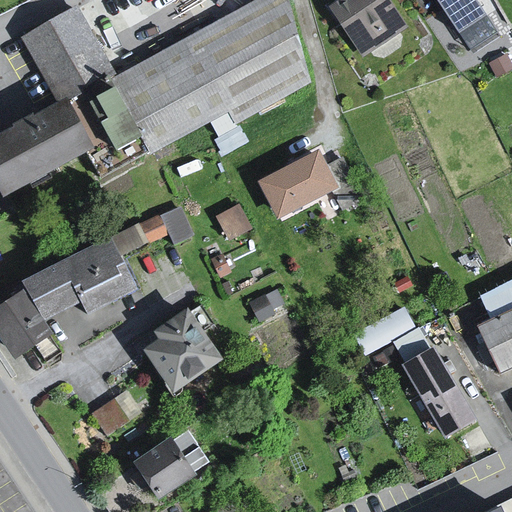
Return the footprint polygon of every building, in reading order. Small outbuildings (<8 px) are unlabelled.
[(83,6),(26,39),(63,107),(0,142),(0,169),(16,200),(94,160),(102,180),(151,155),(154,160),(216,125),(219,142),(315,84),(295,0),(257,0),(258,5),(120,77),(83,6)] [(342,0),(336,5),(372,53),(389,53),(423,29),(402,0),(342,0)] [(328,152),(265,184),(288,222),(346,188),(328,152)] [(143,224),(18,288),(26,300),(0,312),(0,322),(27,358),(33,355),(43,366),(63,351),(58,340),(63,338),(71,348),(155,299),(132,257),(155,244),(143,224)] [(185,394),(237,360),(204,310),(168,332),(174,341),(156,350),(185,394)] [(511,311),(471,332),(494,380),(511,370),(511,311)] [(427,353),(396,370),(438,444),(470,425),(427,353)] [(208,476),(181,437),(142,464),(169,503),(208,476)]
